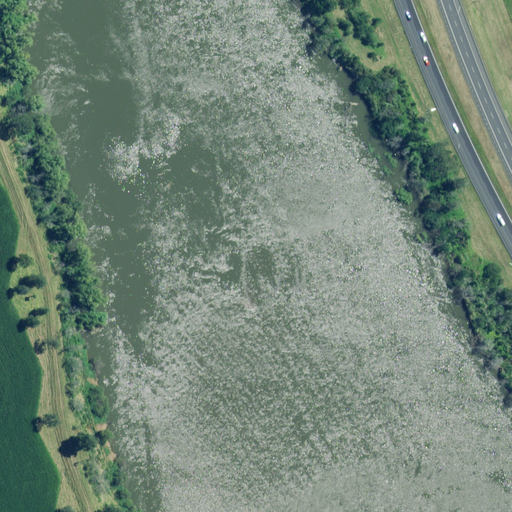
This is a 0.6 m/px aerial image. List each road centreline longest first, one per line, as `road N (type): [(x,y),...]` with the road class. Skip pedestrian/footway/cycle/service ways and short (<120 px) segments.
road 1 (trunk): [(511,236),(405,0)]
road 2 (trunk): [(443,0),(511,165)]
